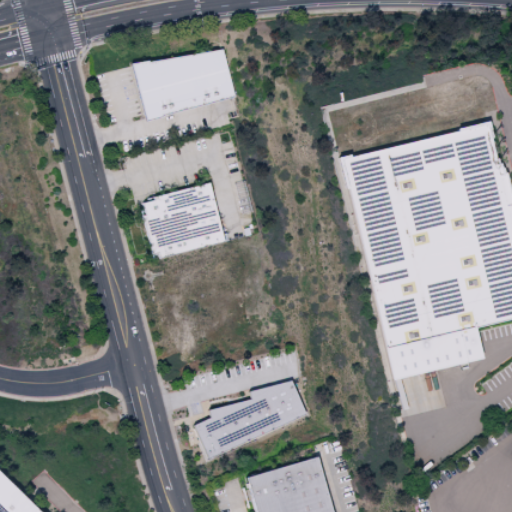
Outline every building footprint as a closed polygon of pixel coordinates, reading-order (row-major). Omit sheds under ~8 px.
[(232,101),(223,48),(131,64),(141,117),(232,101)] [(335,161),(334,158),(347,155),(348,158),(454,132),(455,129),(487,122),(500,175),(504,174),(511,206),(509,207),(511,219),(511,321),(509,320),(473,329),(480,359),(389,381),(381,350),(335,161)] [(225,242),(212,183),(143,198),(152,240),(157,239),(161,256),(225,242)] [(196,424),(208,455),(308,418),(293,378),(251,393),(252,396),(211,411),(213,417),(196,424)] [(254,474),(263,511),(336,511),(322,457),(254,474)] [(0,511),(40,511),(0,473),(0,511)]
